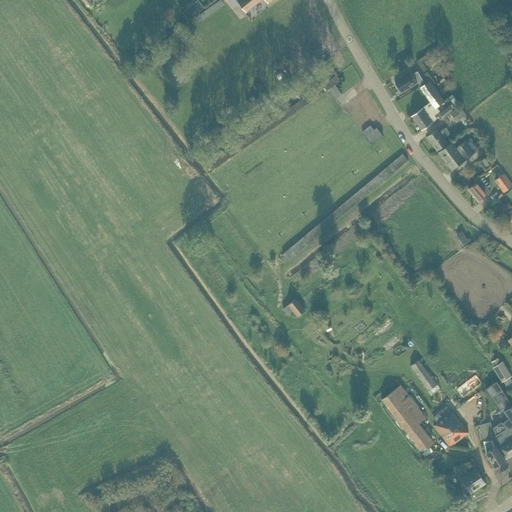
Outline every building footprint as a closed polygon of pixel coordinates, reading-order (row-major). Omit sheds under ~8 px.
[(236,0),(246,12),(260,0),(266,0),(268,3),(271,0),(236,0)] [(185,1),(179,5),(182,11),(188,7),(185,1)] [(227,4),(218,11),(225,20),(234,13),(227,4)] [(417,71),(412,74),(410,71),(394,81),(401,92),(417,82),(418,81),(422,86),(420,88),(430,102),(435,108),(444,101),(429,81),(425,84),(417,71)] [(336,75),(209,164),(213,170),(328,89),(335,99),(342,94),(335,84),(340,81),(336,75)] [(438,112),(435,108),(430,102),(412,116),(422,130),(437,119),(434,115),(438,112)] [(443,119),(450,114),(449,113),(455,109),(451,104),(438,114),(443,119)] [(449,113),(450,114),(456,122),(466,115),(460,107),(459,105),(455,109),(449,113)] [(457,123),(448,130),(450,132),(451,134),(461,127),(457,123)] [(361,132),(371,145),(382,136),(376,127),(373,129),(370,125),(361,132)] [(447,142),(443,137),(450,132),(448,130),(445,126),(439,131),(437,129),(427,137),(436,150),(447,142)] [(451,170),(478,149),(469,138),(455,148),(452,143),(438,153),(451,170)] [(288,261),(408,160),(402,154),(282,254),(288,261)] [(485,169),(490,165),(484,157),(480,161),(485,169)] [(511,185),(511,184),(504,173),(494,180),(503,192),(511,185)] [(490,192),(487,188),(490,185),(482,176),(479,178),(480,179),(468,190),(478,201),(490,192)] [(254,247),(247,251),(252,258),(258,254),(254,247)] [(269,282),(276,277),(262,257),(255,262),(269,282)] [(299,296),(303,301),(342,271),(338,266),(299,296)] [(287,315),(292,311),(297,317),(305,310),(295,299),(283,309),(287,315)] [(232,314),(228,317),(237,329),(241,326),(232,314)] [(370,365),(406,337),(401,331),(365,359),(370,365)] [(507,390),(511,387),(511,380),(510,377),(511,376),(502,361),(500,362),(497,358),(491,362),(494,366),(492,367),(501,382),(502,382),(507,390)] [(436,385),(418,360),(410,365),(428,391),(436,385)] [(463,397),(481,383),(475,375),(457,389),(463,397)] [(511,405),(511,406),(496,382),(486,389),(501,413),(504,411),(509,419),(502,423),(505,429),(511,438),(511,405)] [(285,383),(281,386),(287,393),(291,390),(285,383)] [(421,451),(432,443),(418,424),(426,418),(400,385),(382,399),(421,451)] [(450,446),(468,433),(451,411),(434,423),(434,426),(450,446)] [(490,422),(479,425),(486,452),(494,466),(504,460),(496,446),(490,422)] [(505,459),(511,454),(511,438),(505,429),(495,436),(496,441),(500,446),(498,448),(505,459)] [(468,474),(464,468),(450,477),(454,483),(460,479),(470,493),(485,483),(475,469),(468,474)]
